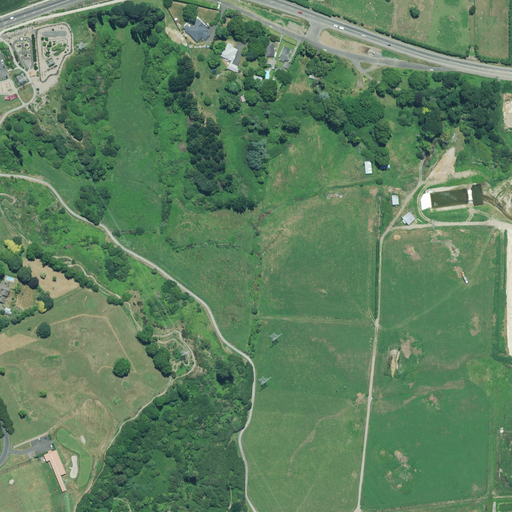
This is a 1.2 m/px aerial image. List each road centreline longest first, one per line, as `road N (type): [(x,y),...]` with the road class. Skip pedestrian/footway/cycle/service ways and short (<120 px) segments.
road 1 (track): [(358,511),(380,240),(388,228),(500,221),(498,196),(511,179)]
road 2 (secondary): [(511,73),(427,56),(268,0)]
road 3 (residential): [(216,0),(345,54),(439,69)]
road 4 (track): [(511,496),(369,511)]
